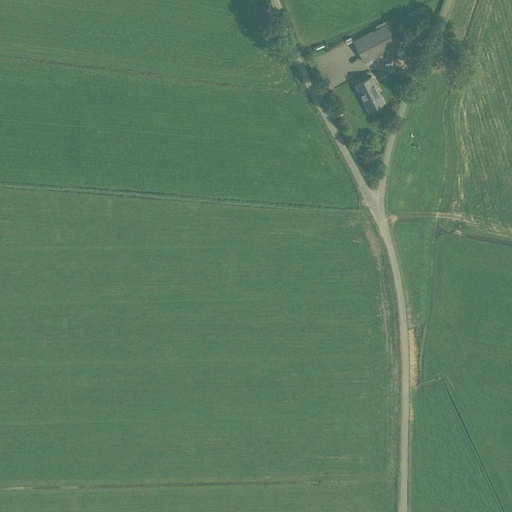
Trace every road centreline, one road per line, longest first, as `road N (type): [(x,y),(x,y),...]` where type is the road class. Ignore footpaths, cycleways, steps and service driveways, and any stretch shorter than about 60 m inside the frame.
road 1 (unclassified): [(404,511),(403,310),(376,209)]
road 2 (unclassified): [(376,209),(274,0)]
road 3 (unclassified): [(376,209),(401,111),(449,0)]
